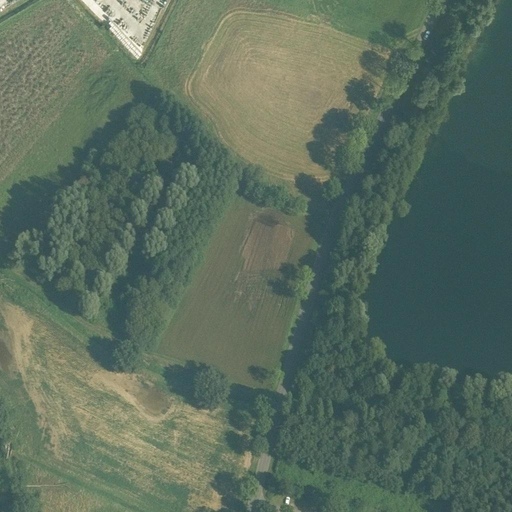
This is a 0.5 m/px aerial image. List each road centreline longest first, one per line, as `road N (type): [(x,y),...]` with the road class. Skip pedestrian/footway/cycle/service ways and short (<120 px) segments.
road 1 (unclassified): [(449,0),(337,230),(263,511)]
road 2 (track): [(286,407),(150,363),(0,259)]
road 3 (track): [(286,407),(511,440)]
